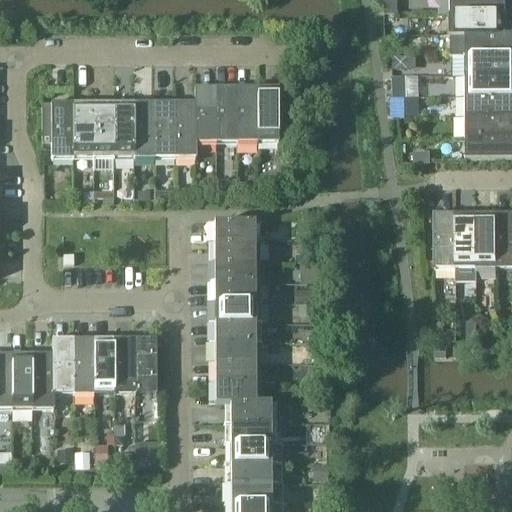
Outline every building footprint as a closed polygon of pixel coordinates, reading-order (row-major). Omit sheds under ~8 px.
[(506,0),(451,0),(451,17),(506,17),(506,0)] [(506,17),(451,17),(451,38),(466,38),(466,37),(506,37),(506,36),(506,17)] [(451,38),(451,59),(452,59),(511,58),(511,36),(506,36),(506,37),(466,37),(466,38),(451,38)] [(511,58),(452,59),(452,79),(466,79),(511,78),(511,58)] [(511,78),(466,79),(466,99),(511,99),(511,78)] [(217,145),(217,90),(194,90),(194,105),(196,105),(196,145),(217,145)] [(217,90),(217,145),(238,145),(237,90),(217,90)] [(237,90),(238,145),(258,145),(258,90),(237,90)] [(258,90),(258,145),(288,145),(288,127),(279,127),(279,90),(258,90)] [(511,99),(466,99),(466,120),(511,119),(511,99)] [(114,106),(114,161),(135,161),(135,105),(114,106)] [(135,105),(135,161),(155,161),(155,105),(135,105)] [(155,105),(155,161),(175,160),(175,105),(155,105)] [(175,105),(175,160),(196,160),(196,145),(196,105),(194,105),(175,105)] [(51,110),(42,110),(42,144),(51,144),(51,161),(73,161),(73,106),(51,106),(51,110)] [(73,106),(73,161),(94,161),(94,106),(73,106)] [(114,106),(94,106),(94,161),(94,173),(114,172),(114,161),(114,106)] [(511,119),(466,120),(466,140),(511,139),(511,119)] [(511,139),(466,140),(466,162),(511,161),(511,139)] [(511,216),(497,217),(497,272),(511,271),(511,216)] [(456,272),(456,217),(435,217),(435,272),(456,272)] [(477,217),(456,217),(456,272),(456,286),(477,286),(477,272),(477,217)] [(477,217),(477,272),(497,272),(497,217),(477,217)] [(255,225),(214,225),(214,246),(255,245),(255,225)] [(255,245),(214,246),(214,265),(255,265),(255,245)] [(74,257),(63,258),(64,268),(74,267),(74,257)] [(255,265),(214,265),(214,285),(255,285),(255,265)] [(255,285),(214,285),(214,305),(255,305),(255,285)] [(266,305),(255,305),(214,305),(214,325),(255,325),(266,325),(266,305)] [(255,325),(214,325),(214,345),(255,345),(255,325)] [(74,342),(74,397),(95,396),(94,341),(74,342)] [(94,341),(95,396),(116,396),(115,341),(94,341)] [(115,341),(116,396),(135,396),(135,341),(115,341)] [(135,341),(135,396),(156,396),(156,341),(135,341)] [(74,397),(74,342),(52,342),(52,357),(53,357),(53,397),(54,397),(74,397)] [(255,345),(214,345),(214,366),(255,366),(255,345)] [(0,412),(12,412),(12,357),(0,357),(0,412)] [(12,357),(12,412),(33,412),(33,357),(12,357)] [(33,357),(33,412),(54,412),(54,397),(53,397),(53,357),(52,357),(33,357)] [(255,366),(214,366),(214,386),(256,386),(255,366)] [(256,386),(214,386),(215,408),(229,408),(229,407),(256,407),(256,406),(256,386)] [(230,428),(271,427),(271,406),(256,406),(256,407),(229,407),(229,408),(230,428)] [(271,427),(230,428),(230,448),(271,448),(271,447),(271,427)] [(281,447),(271,447),(271,448),(230,448),(230,468),(271,468),(271,467),(281,467),(281,447)] [(281,468),(230,468),(230,488),(281,488),(281,468)] [(281,488),(230,488),(230,508),(281,508),(281,488)]
